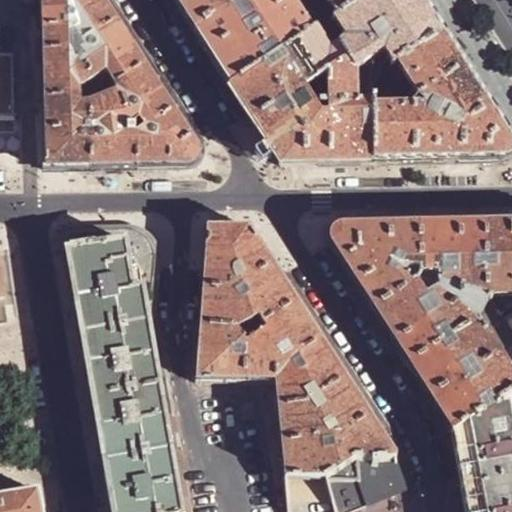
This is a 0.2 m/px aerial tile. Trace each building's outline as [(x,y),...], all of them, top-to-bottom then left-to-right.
[(41,0),(42,13),(62,12),(80,0),(41,0)] [(104,12),(96,0),(80,0),(62,12),(42,13),(43,64),(77,65),(86,59),(120,36),(104,12)] [(173,0),(193,31),(241,0),(173,0)] [(213,62),(230,87),(312,35),(289,0),(241,0),(193,31),(213,62)] [(394,69),(443,33),(425,6),(421,0),(365,0),(338,18),(334,21),(346,40),(328,51),(317,32),(312,35),(230,87),(253,124),(280,167),(296,166),(318,166),(339,166),(358,165),(373,165),(375,105),(375,103),(360,103),(360,96),(359,74),(385,58),(392,70),(394,69)] [(289,0),(312,35),(317,32),(324,26),(307,0),(289,0)] [(307,0),(324,26),(334,21),(338,18),(326,0),(307,0)] [(326,0),(338,18),(365,0),(326,0)] [(324,26),(317,32),(328,51),(346,40),(334,21),(324,26)] [(470,163),(502,163),(507,161),(511,156),(511,142),(443,33),(394,69),(414,100),(412,104),(395,105),(375,105),(373,165),(384,165),(412,164),(441,164),(470,163)] [(43,64),(45,112),(87,113),(87,109),(110,91),(115,102),(148,79),(132,55),(120,36),(86,59),(77,65),(43,64)] [(359,74),(360,96),(376,85),(376,83),(380,80),(392,70),(385,58),(359,74)] [(0,126),(12,126),(11,65),(0,65),(0,126)] [(395,105),(412,104),(414,100),(394,69),(392,70),(380,80),(395,105)] [(119,109),(133,138),(140,134),(145,141),(147,140),(148,142),(176,124),(160,99),(148,79),(115,102),(119,109)] [(376,85),(375,103),(375,105),(395,105),(380,80),(376,83),(376,85)] [(97,123),(92,182),(98,182),(112,182),(130,181),(137,181),(137,146),(136,147),(127,146),(127,139),(133,138),(119,109),(97,123)] [(45,112),(46,183),(53,183),(70,183),(86,182),(92,182),(97,123),(87,123),(87,113),(45,112)] [(137,146),(137,181),(146,181),(166,181),(184,180),(189,180),(194,179),(199,173),(201,166),(199,159),(185,138),(176,124),(148,142),(147,140),(145,141),(137,146)] [(511,221),(501,222),(486,222),(491,300),(511,298),(511,221)] [(78,230),(74,230),(71,231),(67,235),(66,240),(70,266),(82,332),(95,406),(112,511),(180,511),(146,308),(150,306),(153,302),(147,241),(145,234),(139,227),(131,222),(121,222),(108,224),(78,230)] [(432,223),(421,223),(421,280),(374,310),(409,365),(478,320),(491,300),(486,222),(477,222),(452,223),(432,223)] [(361,224),(341,225),(336,225),(330,229),(328,235),(330,242),(331,244),(358,286),(374,310),(421,280),(421,223),(407,224),(383,224),(361,224)] [(204,267),(203,289),(232,291),(274,264),(262,246),(250,226),(237,227),(216,227),(207,227),(204,267)] [(358,286),(331,244),(326,248),(353,289),(358,286)] [(232,291),(203,289),(200,327),(246,330),(246,335),(298,302),(285,281),(274,264),(232,291)] [(511,298),(491,300),(504,321),(511,316),(511,298)] [(511,333),(504,321),(491,300),(478,320),(511,374),(511,333)] [(244,383),(274,382),(278,382),(279,367),(322,340),(310,321),(298,302),(246,335),(244,383)] [(511,374),(478,320),(409,365),(430,398),(451,431),(475,416),(502,400),(511,393),(511,374)] [(246,330),(200,327),(197,359),(196,383),(244,383),(246,335),(246,330)] [(332,356),(322,340),(279,367),(278,382),(274,382),(277,409),(302,407),(346,378),(332,356)] [(358,396),(346,378),(302,407),(277,409),(281,445),(334,439),(371,416),(358,396)] [(511,393),(502,400),(511,448),(511,447),(511,393)] [(502,400),(475,416),(480,443),(455,448),(457,461),(466,511),(511,511),(511,447),(511,448),(502,400)] [(281,445),(284,479),(326,481),(355,461),(396,459),(395,453),(382,432),(371,416),(334,439),(281,445)] [(451,431),(455,448),(480,443),(475,416),(451,431)] [(332,497),(337,511),(353,511),(407,490),(396,459),(355,461),(326,481),(332,497)] [(326,481),(284,479),(286,495),(332,497),(326,481)] [(0,511),(40,511),(38,492),(0,498),(0,502),(0,503),(0,502),(0,511)]
